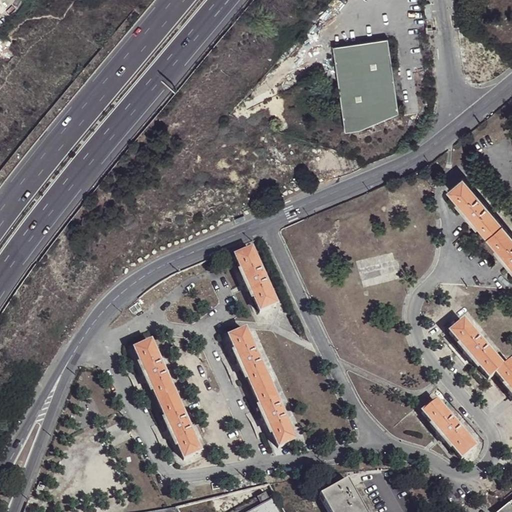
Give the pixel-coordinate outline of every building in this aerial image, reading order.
[(391,37),(336,44),(347,129),(361,128),(400,112),(391,37)] [(473,219),(487,236),(502,226),(463,178),(449,190),(464,208),(462,210),(471,220),(473,219)] [(511,265),(511,237),(502,226),(487,236),(502,255),(501,256),(510,267),(511,265)] [(250,249),(234,257),(243,279),(241,280),(247,292),(249,291),(258,313),(275,306),(250,249)] [(488,381),(495,375),(502,369),(501,368),(462,322),(449,334),(464,352),(462,354),(471,365),(473,363),(488,381)] [(244,330),(227,338),(237,359),(235,360),(240,373),(242,372),(252,392),(268,384),(244,330)] [(148,385),(158,406),(174,399),(149,342),(133,350),(142,372),(140,373),(146,385),(148,385)] [(502,369),(495,375),(509,393),(508,394),(511,399),(511,366),(508,362),(501,368),(502,369)] [(267,427),(277,448),(294,441),(268,384),(252,392),(262,414),(260,415),(265,428),(267,427)] [(173,439),(182,461),(199,453),(174,399),(158,406),(167,427),(165,427),(171,440),(173,439)] [(436,402),(422,414),(437,432),(435,433),(445,444),(446,443),(461,460),(476,449),(436,402)] [(347,480),(336,486),(340,493),(352,487),(347,480)] [(336,486),(319,496),(328,511),(365,511),(352,487),(340,493),(336,486)] [(261,506),(269,502),(265,493),(256,498),(261,506)] [(39,499),(28,495),(25,503),(36,507),(39,499)] [(230,511),(250,511),(261,506),(256,498),(230,511)] [(261,506),(250,511),(276,511),(271,501),(269,502),(261,506)]
